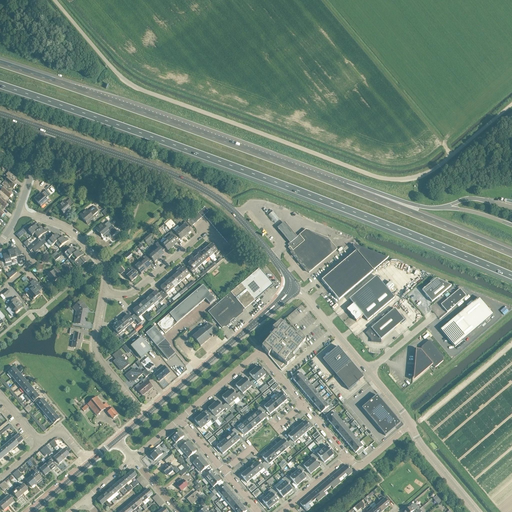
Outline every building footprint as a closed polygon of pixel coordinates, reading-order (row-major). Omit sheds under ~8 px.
[(12,167),(9,170),(17,177),(19,174),(12,167)] [(17,179),(14,176),(9,171),(6,175),(8,177),(5,181),(13,188),(13,189),(17,185),(14,182),(17,179)] [(9,199),(13,194),(10,192),(13,188),(5,181),(2,185),(4,187),(1,191),(9,198),(9,199)] [(5,208),(9,204),(6,202),(9,198),(1,191),(0,191),(0,196),(0,197),(0,196),(0,203),(4,208),(5,208)] [(48,197),(44,192),(42,194),(41,194),(35,200),(40,206),(39,206),(41,208),(42,208),(41,207),(45,204),(48,201),(46,199),(48,197)] [(75,204),(71,199),(66,203),(65,201),(58,207),(63,213),(63,214),(65,217),(66,216),(65,216),(68,213),(67,213),(71,209),(70,208),(75,204)] [(98,210),(95,207),(93,208),(88,212),(87,210),(80,216),(85,222),(87,224),(88,225),(90,223),(89,221),(93,218),(93,216),(97,213),(96,212),(98,210)] [(202,218),(204,216),(209,212),(205,207),(198,213),(202,218)] [(272,210),(267,214),(275,223),(279,219),(272,210)] [(113,227),(109,222),(104,226),(103,224),(96,230),(101,236),(103,239),(103,238),(109,232),(110,233),(115,229),(113,227)] [(191,232),(188,229),(190,227),(186,222),(184,223),(185,224),(180,229),(186,236),(190,232),(191,232)] [(277,228),(289,243),(297,237),(285,222),(277,228)] [(37,228),(35,226),(30,230),(27,226),(21,231),(24,235),(28,232),(32,236),(34,235),(41,229),(39,226),(37,228)] [(45,234),(47,232),(45,229),(43,231),(41,229),(34,235),(39,240),(41,242),(48,237),(45,234)] [(186,236),(180,229),(176,232),(175,231),(172,233),(177,239),(179,237),(181,240),(182,240),(181,239),(186,236)] [(322,240),(323,236),(306,230),(297,237),(289,243),(288,245),(290,247),(288,248),(290,251),(292,249),(293,251),(307,238),(308,238),(310,236),(321,241),(322,240)] [(177,243),(175,240),(177,239),(172,233),(170,235),(171,236),(166,240),(173,247),(177,243)] [(58,237),(56,235),(49,241),(47,242),(51,247),(53,245),(54,245),(56,244),(62,238),(60,235),(58,237)] [(321,241),(310,236),(308,238),(307,238),(293,251),(292,249),(290,251),(309,273),(337,250),(328,238),(323,236),(322,240),(321,241)] [(64,240),(62,238),(56,244),(60,248),(64,244),(68,241),(66,238),(64,240)] [(166,240),(164,238),(164,239),(163,238),(161,240),(161,241),(160,242),(161,242),(159,244),(164,250),(166,248),(168,251),(172,247),(173,247),(166,240)] [(36,247),(41,242),(39,240),(28,249),(30,251),(32,249),(36,247)] [(36,247),(32,249),(35,252),(44,245),(41,242),(36,247)] [(164,255),(162,252),(164,250),(159,244),(157,242),(155,244),(156,246),(152,250),(159,259),(159,258),(164,255)] [(231,252),(238,246),(234,242),(229,246),(227,247),(231,252)] [(220,252),(213,244),(212,245),(211,244),(209,246),(208,245),(206,246),(213,254),(215,253),(217,255),(220,252)] [(209,258),(213,254),(206,246),(204,248),(205,249),(204,251),(209,258)] [(14,250),(13,247),(10,248),(11,251),(8,251),(11,260),(17,259),(17,257),(22,255),(21,253),(18,249),(18,250),(17,250),(17,249),(14,250)] [(74,251),(71,248),(65,254),(69,259),(71,257),(78,252),(76,249),(74,251)] [(386,260),(359,249),(356,251),(355,251),(356,251),(321,280),(338,301),(373,271),(373,272),(374,272),(373,271),(387,259),(386,260)] [(159,259),(152,250),(147,254),(145,256),(150,262),(152,260),(155,263),(155,262),(159,259)] [(4,268),(7,267),(13,266),(11,260),(8,251),(5,252),(6,255),(3,256),(4,260),(1,261),(4,268)] [(209,258),(204,251),(201,253),(200,251),(198,253),(205,261),(209,258)] [(80,254),(78,252),(71,257),(69,259),(73,264),(74,263),(81,256),(81,257),(84,254),(82,252),(80,254)] [(201,264),(205,261),(198,253),(197,254),(198,256),(196,257),(201,264)] [(84,259),(81,257),(81,256),(74,263),(79,268),(86,262),(84,259)] [(140,263),(146,270),(150,266),(151,266),(148,263),(150,262),(145,256),(143,258),(142,258),(142,257),(140,257),(137,259),(140,263)] [(201,264),(196,257),(194,259),(192,258),(191,259),(198,267),(201,264)] [(193,274),(196,272),(194,270),(198,267),(191,259),(189,261),(190,262),(188,264),(190,267),(188,269),(193,274)] [(146,270),(140,263),(135,267),(134,265),(132,267),(137,273),(139,271),(141,274),(146,270)] [(65,273),(68,270),(63,264),(60,267),(65,273)] [(54,270),(47,276),(52,283),(52,284),(55,282),(54,282),(60,277),(58,275),(61,273),(55,266),(53,268),(54,270)] [(121,274),(124,271),(119,266),(116,269),(118,271),(121,274)] [(135,274),(137,273),(132,267),(130,269),(132,272),(129,274),(128,273),(125,275),(131,282),(137,277),(135,274)] [(189,275),(184,268),(181,270),(180,268),(178,270),(185,278),(189,275)] [(259,269),(208,312),(219,325),(222,329),(273,285),(259,269)] [(181,281),(185,278),(178,270),(176,271),(178,273),(176,274),(181,281)] [(181,281),(176,274),(174,276),(172,275),(171,276),(178,284),(181,281)] [(174,288),(178,284),(171,276),(169,278),(170,279),(168,281),(174,288)] [(367,321),(394,298),(376,276),(349,299),(353,304),(346,310),(356,322),(363,316),(367,321)] [(432,302),(451,286),(436,279),(422,291),(432,302)] [(25,290),(25,291),(27,294),(26,294),(32,301),(34,299),(40,294),(38,292),(42,288),(42,289),(35,280),(31,283),(34,287),(30,291),(28,288),(27,288),(25,290)] [(174,288),(168,281),(166,283),(165,281),(163,283),(170,291),(174,288)] [(165,298),(168,296),(166,294),(170,291),(163,283),(161,284),(163,286),(160,288),(163,290),(161,292),(165,298)] [(203,285),(169,314),(177,323),(205,299),(210,305),(215,300),(203,285)] [(447,313),(466,296),(459,289),(440,305),(447,313)] [(158,294),(156,291),(154,293),(152,292),(151,293),(157,301),(159,300),(161,302),(164,300),(163,300),(165,298),(161,292),(158,294)] [(154,305),(157,301),(151,293),(149,295),(150,296),(148,298),(154,305)] [(23,303),(17,297),(15,299),(15,298),(11,302),(13,304),(6,310),(12,316),(14,315),(17,313),(16,313),(22,308),(20,305),(23,303)] [(154,305),(148,298),(146,300),(145,298),(143,300),(150,308),(154,305)] [(455,347),(493,315),(478,298),(440,330),(455,347)] [(146,311),(150,308),(143,300),(141,301),(142,303),(140,304),(146,311)] [(84,325),(88,309),(81,301),(74,307),(77,311),(79,313),(79,314),(77,313),(76,320),(75,319),(74,323),(79,325),(84,325)] [(146,311),(140,304),(138,306),(137,305),(135,306),(142,314),(146,311)] [(140,324),(142,322),(139,318),(142,314),(135,306),(134,308),(135,309),(133,311),(135,314),(133,316),(140,324)] [(380,343),(381,340),(404,320),(394,309),(365,333),(374,343),(380,343)] [(169,314),(157,325),(165,334),(177,323),(169,314)] [(131,318),(128,315),(126,317),(125,315),(123,317),(130,325),(134,322),(137,326),(140,324),(133,316),(131,318)] [(126,328),(130,325),(123,317),(121,318),(122,320),(120,321),(126,328)] [(126,328),(120,321),(118,323),(117,322),(115,323),(122,332),(126,328)] [(122,332),(115,323),(114,325),(115,326),(113,328),(115,331),(113,334),(116,337),(122,332)] [(262,348),(268,356),(269,355),(272,358),(271,359),(281,371),(295,359),(291,357),(292,356),(305,341),(298,333),(295,337),(295,336),(295,335),(280,323),(272,329),(276,332),(275,333),(274,333),(262,348)] [(212,337),(216,333),(208,324),(192,337),(200,347),(210,338),(209,338),(211,336),(212,337)] [(171,347),(154,327),(146,334),(168,360),(175,354),(170,347),(171,347)] [(80,349),(83,335),(80,334),(81,331),(76,330),(70,329),(70,334),(74,335),(72,348),(75,348),(80,349)] [(141,359),(151,350),(141,338),(131,347),(141,359)] [(416,350),(413,381),(432,365),(435,368),(443,361),(443,357),(429,340),(421,347),(421,351),(420,350),(416,350)] [(363,377),(352,364),(338,347),(322,360),(348,390),(363,377)] [(123,355),(119,350),(113,356),(116,360),(114,362),(117,366),(117,365),(119,368),(121,371),(129,364),(126,361),(125,361),(121,356),(123,355)] [(148,372),(155,366),(148,358),(141,363),(148,372)] [(159,381),(170,373),(164,366),(154,374),(155,376),(159,381)] [(258,366),(254,370),(261,379),(265,375),(258,366)] [(12,378),(18,373),(14,368),(8,373),(12,378)] [(149,375),(145,370),(142,373),(139,369),(136,372),(133,369),(125,376),(128,379),(130,378),(133,382),(143,374),(146,377),(149,375)] [(257,382),(261,379),(254,370),(249,374),(254,380),(252,382),(256,387),(259,385),(257,382)] [(293,380),(297,384),(304,378),(298,371),(297,372),(299,375),(293,380)] [(17,383),(23,378),(18,373),(12,378),(17,383)] [(21,388),(27,382),(23,378),(17,383),(21,388)] [(254,389),(256,387),(252,382),(249,384),(245,378),(240,382),(247,390),(252,387),(254,389)] [(297,384),(300,388),(308,382),(304,378),(297,384)] [(142,396),(153,387),(145,379),(142,381),(144,383),(137,389),(142,396)] [(25,392),(31,387),(27,382),(21,388),(25,392)] [(243,394),(247,390),(240,382),(236,386),(240,391),(238,393),(242,399),(245,396),(243,394)] [(300,388),(304,392),(311,386),(308,382),(300,388)] [(304,392),(307,396),(315,390),(311,386),(304,392)] [(27,399),(30,397),(35,392),(31,387),(25,392),(27,395),(25,397),(27,399)] [(240,401),(242,399),(238,393),(235,395),(231,390),(226,393),(233,402),(238,398),(240,401)] [(307,396),(311,400),(318,394),(315,390),(307,396)] [(36,393),(35,392),(30,397),(27,399),(29,401),(31,400),(33,402),(34,401),(36,403),(39,400),(37,399),(39,397),(40,396),(37,392),(36,393)] [(233,402),(226,393),(222,397),(226,403),(224,405),(229,410),(231,408),(231,407),(235,404),(233,402)] [(281,393),(276,397),(282,404),(287,400),(281,393)] [(311,400),(314,405),(322,398),(318,394),(311,400)] [(400,423),(377,395),(361,408),(385,436),(400,423)] [(103,405),(96,397),(87,404),(97,416),(106,409),(108,412),(107,413),(113,419),(118,415),(112,408),(111,409),(106,403),(103,405)] [(278,407),(282,404),(276,397),(272,400),(278,407)] [(314,405),(318,409),(325,402),(322,398),(314,405)] [(41,410),(45,407),(47,405),(43,399),(37,405),(41,410)] [(274,411),(278,407),(272,400),(268,404),(274,411)] [(226,412),(229,410),(224,405),(222,407),(217,401),(213,405),(220,414),(224,410),(226,412)] [(331,410),(325,402),(318,409),(321,413),(322,412),(324,415),(331,410)] [(270,414),(274,411),(268,404),(264,407),(262,405),(260,407),(264,413),(267,411),(270,414)] [(45,415),(51,409),(47,405),(45,407),(41,410),(45,415)] [(220,414),(213,405),(208,409),(213,414),(210,416),(215,422),(217,420),(217,419),(221,415),(220,414)] [(262,415),(264,413),(260,407),(257,409),(259,411),(255,415),(261,422),(265,418),(262,415)] [(49,419),(55,414),(51,409),(45,415),(49,419)] [(327,420),(331,424),(338,418),(332,411),(331,412),(333,415),(327,420)] [(203,413),(199,417),(206,425),(210,421),(212,424),(215,422),(210,416),(208,418),(203,413)] [(261,422),(255,415),(253,413),(249,416),(257,425),(261,422)] [(53,424),(54,424),(59,419),(55,414),(49,419),(53,424)] [(253,429),(257,425),(249,416),(245,420),(253,429)] [(206,425),(199,417),(194,421),(201,429),(206,425)] [(331,424),(334,428),(342,422),(338,418),(331,424)] [(249,432),(253,429),(245,420),(241,423),(242,425),(249,432)] [(301,425),(307,432),(313,427),(310,423),(307,425),(305,422),(301,425)] [(334,428),(338,432),(345,426),(342,422),(334,428)] [(244,436),(249,432),(242,425),(238,429),(237,427),(234,429),(239,434),(241,432),(244,436)] [(303,436),(307,432),(301,425),(296,429),(303,436)] [(338,432),(341,437),(349,430),(345,426),(338,432)] [(236,436),(239,434),(234,429),(232,431),(233,433),(229,436),(235,444),(240,440),(236,436)] [(298,439),(303,436),(296,429),(292,432),(298,439)] [(341,437),(345,441),(352,435),(349,430),(341,437)] [(173,446),(175,449),(180,444),(178,442),(184,437),(180,432),(172,439),(176,444),(173,446)] [(294,443),(298,439),(292,432),(288,436),(291,440),(289,442),(293,447),(296,445),(294,443)] [(16,437),(13,434),(11,436),(13,439),(19,445),(24,440),(18,434),(16,437)] [(348,445),(355,439),(352,435),(345,441),(348,445)] [(231,447),(235,444),(229,436),(225,440),(224,438),(223,438),(231,447)] [(227,451),(231,447),(223,438),(219,442),(227,451)] [(14,449),(19,445),(13,439),(9,443),(14,449)] [(348,445),(352,449),(359,443),(355,439),(348,445)] [(56,451),(59,448),(57,446),(58,446),(53,440),(50,443),(56,451)] [(283,440),(279,443),(285,451),(289,447),(291,449),(293,447),(289,442),(287,444),(283,440)] [(180,444),(175,449),(177,451),(181,449),(184,453),(192,447),(188,442),(183,447),(180,444)] [(227,451),(219,442),(221,444),(217,447),(223,454),(227,451)] [(9,453),(14,449),(9,443),(4,447),(9,453)] [(281,454),(285,451),(279,443),(275,447),(281,454)] [(365,450),(359,443),(352,449),(355,453),(361,448),(363,451),(365,450)] [(320,449),(322,451),(329,459),(333,455),(325,445),(320,449)] [(49,456),(52,453),(51,452),(49,450),(46,446),(43,449),(48,454),(47,454),(49,456)] [(0,452),(4,457),(9,453),(4,447),(0,449),(0,452)] [(196,452),(192,447),(184,453),(188,458),(185,461),(188,463),(193,459),(191,456),(196,452)] [(275,447),(271,450),(277,458),(281,454),(275,447)] [(64,460),(69,456),(64,449),(59,454),(64,460)] [(158,450),(150,456),(155,461),(160,457),(162,459),(168,455),(165,452),(162,454),(158,450)] [(273,461),(277,458),(271,450),(267,454),(273,461)] [(315,452),(313,454),(317,459),(320,457),(324,463),(329,459),(322,451),(317,454),(315,452)] [(59,464),(64,460),(59,454),(54,458),(56,460),(59,464)] [(167,463),(173,457),(170,454),(163,460),(167,463)] [(266,461),(263,463),(268,469),(270,466),(269,465),(273,461),(267,454),(262,457),(266,461)] [(317,459),(313,454),(310,456),(312,459),(308,462),(315,471),(320,467),(315,461),(317,459)] [(195,462),(193,459),(188,463),(190,466),(193,463),(197,468),(205,462),(201,457),(195,462)] [(40,469),(37,466),(31,458),(29,460),(34,466),(36,469),(40,474),(42,472),(45,476),(50,471),(47,467),(43,462),(42,463),(43,463),(40,466),(42,468),(40,469)] [(44,461),(43,462),(47,467),(50,471),(55,467),(50,461),(47,464),(47,463),(47,462),(46,461),(44,461)] [(265,471),(268,469),(263,463),(261,465),(258,461),(253,465),(259,472),(264,469),(265,471)] [(201,478),(205,474),(203,471),(209,466),(205,462),(197,468),(195,470),(199,475),(198,475),(201,478)] [(301,463),(299,466),(304,471),(306,469),(311,474),(315,471),(308,462),(304,466),(301,463)] [(179,471),(175,466),(174,468),(170,463),(162,470),(166,475),(173,470),(176,473),(179,471)] [(249,469),(255,476),(259,472),(253,465),(249,469)] [(338,472),(343,477),(346,474),(348,476),(352,473),(346,465),(338,472)] [(181,476),(187,472),(187,471),(189,469),(187,466),(184,468),(182,470),(179,473),(181,476)] [(299,470),(294,474),(301,482),(306,478),(301,473),(304,471),(299,466),(296,468),(299,470)] [(37,483),(39,481),(40,482),(42,480),(41,479),(42,479),(39,477),(41,475),(40,474),(36,469),(35,471),(36,473),(31,477),(37,483)] [(251,479),(255,476),(249,469),(245,472),(251,479)] [(127,475),(132,480),(137,476),(132,471),(127,475)] [(205,474),(201,478),(203,481),(207,485),(210,482),(217,476),(213,472),(207,476),(205,474)] [(247,483),(251,479),(245,472),(241,476),(247,483)] [(343,477),(338,472),(330,478),(337,486),(341,483),(339,480),(343,477)] [(288,475),(285,477),(290,482),(292,480),(297,486),(301,482),(294,474),(290,477),(288,475)] [(127,484),(132,480),(127,475),(122,479),(127,484)] [(217,476),(210,482),(214,487),(211,490),(213,493),(218,488),(216,486),(221,481),(217,476)] [(31,488),(37,483),(31,477),(26,481),(28,484),(31,488)] [(285,482),(280,485),(288,494),(292,490),(287,484),(290,482),(285,477),(283,479),(285,482)] [(337,486),(330,478),(323,484),(327,490),(331,487),(333,489),(337,486)] [(122,489),(127,484),(122,479),(117,483),(122,489)] [(182,481),(181,479),(177,482),(179,484),(176,486),(181,491),(188,486),(183,480),(182,481)] [(117,493),(122,489),(117,483),(112,488),(117,493)] [(20,487),(17,484),(15,486),(17,489),(19,490),(23,495),(28,491),(24,487),(23,485),(20,487)] [(199,492),(203,489),(198,484),(194,488),(197,491),(198,490),(199,492)] [(327,490),(323,484),(315,491),(322,499),(326,495),(324,493),(327,490)] [(274,487),(271,489),(276,494),(278,492),(283,498),(288,494),(280,485),(276,489),(274,487)] [(222,497),(229,490),(225,486),(220,491),(218,488),(213,493),(215,495),(218,493),(222,497)] [(112,488),(107,492),(112,497),(117,493),(112,488)] [(18,499),(23,495),(19,490),(17,489),(12,493),(18,499)] [(148,499),(153,494),(148,489),(143,494),(148,499)] [(271,493),(267,497),(274,505),(278,502),(274,496),(276,494),(271,489),(269,491),(271,493)] [(232,495),(229,490),(222,497),(225,501),(232,495)] [(322,499),(315,491),(308,497),(312,503),(316,499),(318,502),(322,499)] [(107,501),(112,497),(107,492),(102,496),(107,501)] [(197,494),(195,492),(187,499),(191,505),(196,501),(198,504),(203,500),(197,493),(197,494)] [(142,503),(148,499),(143,494),(138,498),(142,503)] [(232,495),(225,501),(229,505),(236,499),(232,495)] [(11,498),(9,496),(4,500),(5,502),(9,507),(14,502),(11,499),(11,498)] [(112,507),(107,501),(102,496),(97,500),(102,505),(105,503),(109,509),(112,507)] [(390,501),(386,496),(384,498),(383,497),(378,500),(380,503),(381,502),(386,509),(390,505),(388,503),(390,501)] [(269,509),(274,505),(267,497),(262,501),(269,509)] [(312,503),(308,497),(300,504),(306,511),(310,508),(308,506),(312,503)] [(137,507),(142,503),(138,498),(133,502),(137,507)] [(239,503),(236,499),(229,505),(232,509),(239,503)] [(5,502),(4,500),(0,503),(0,506),(4,511),(9,507),(5,502)] [(132,511),(137,507),(133,502),(128,506),(132,511)] [(381,511),(382,511),(386,509),(381,502),(380,503),(376,506),(381,511)] [(239,503),(232,509),(234,511),(237,511),(243,507),(239,503)] [(374,503),(370,507),(372,509),(374,511),(381,511),(376,506),(374,503)] [(417,507),(417,506),(415,504),(414,504),(414,503),(411,506),(403,511),(416,511),(420,509),(418,507),(417,507)]
